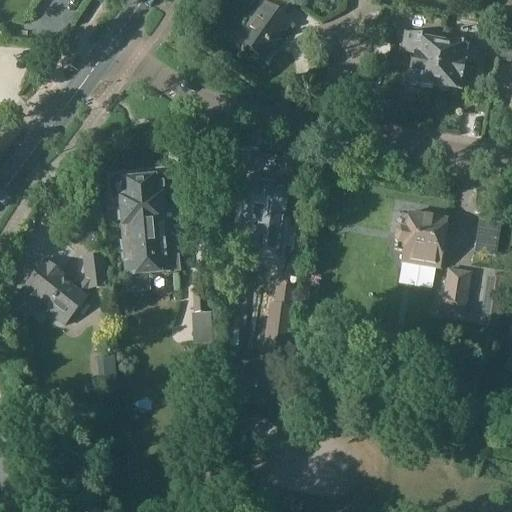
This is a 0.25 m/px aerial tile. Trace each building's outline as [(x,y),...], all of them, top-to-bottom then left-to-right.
[(257,0),(265,5),(239,43),(264,61),(291,23),(283,18),(293,3),(287,0),(257,0)] [(378,29),(385,30),(386,30),(388,20),(380,19),(378,29)] [(435,89),(435,87),(433,87),(441,44),(427,42),(428,37),(406,33),(402,53),(414,55),(409,85),(435,89)] [(433,87),(435,87),(436,87),(438,91),(446,93),(450,90),(461,92),(466,64),(477,66),(481,46),(457,42),(457,47),(441,44),(433,87)] [(169,177),(111,181),(111,182),(112,195),(120,195),(122,224),(129,223),(129,225),(147,223),(147,225),(165,223),(165,224),(189,222),(187,203),(173,204),(173,214),(166,215),(164,193),(170,192),(169,177)] [(229,210),(235,211),(235,213),(236,213),(235,227),(255,230),(251,259),(277,263),(283,219),(285,219),(285,217),(291,218),(294,196),(288,195),(288,193),(274,192),(274,190),(257,187),(257,189),(238,187),(238,188),(231,188),(229,210)] [(449,221),(442,219),(441,217),(435,216),(433,218),(424,217),(422,214),(416,213),(414,215),(409,214),(407,230),(401,229),(396,233),(394,240),(398,246),(397,252),(403,253),(401,263),(441,270),(449,221)] [(129,223),(122,224),(125,252),(167,248),(165,224),(165,223),(147,225),(147,223),(129,225),(129,223)] [(125,252),(127,278),(125,279),(127,296),(151,293),(149,276),(180,273),(178,247),(176,247),(167,248),(125,252)] [(33,313),(40,305),(66,326),(87,299),(85,297),(90,290),(107,288),(103,256),(85,258),(87,281),(78,292),(64,280),(66,277),(45,260),(34,274),(37,276),(27,288),(17,300),(33,313)] [(444,293),(437,292),(434,313),(465,317),(470,275),(448,271),(444,293)] [(486,276),(482,305),(498,307),(502,279),(486,276)] [(287,358),(295,291),(276,288),(274,306),(269,305),(263,355),(287,358)] [(209,315),(204,315),(203,290),(192,291),(194,315),(191,315),(193,347),(210,346),(209,315)] [(116,341),(113,326),(101,327),(103,343),(116,341)]
